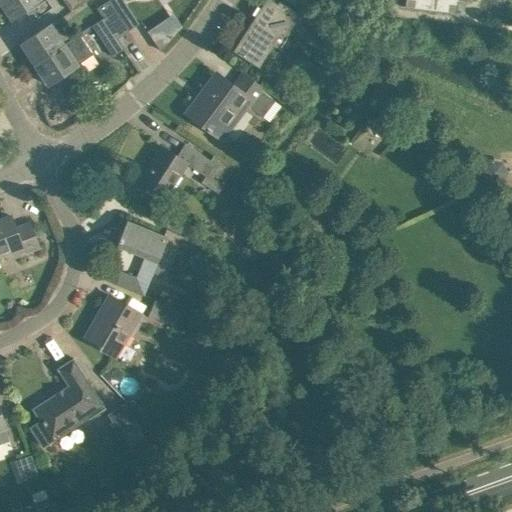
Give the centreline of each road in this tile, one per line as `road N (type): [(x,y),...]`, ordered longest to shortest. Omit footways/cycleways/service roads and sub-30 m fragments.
road 1 (residential): [(39,162),(161,78),(222,0)]
road 2 (residential): [(0,341),(66,292),(75,259),(74,233),(39,162)]
